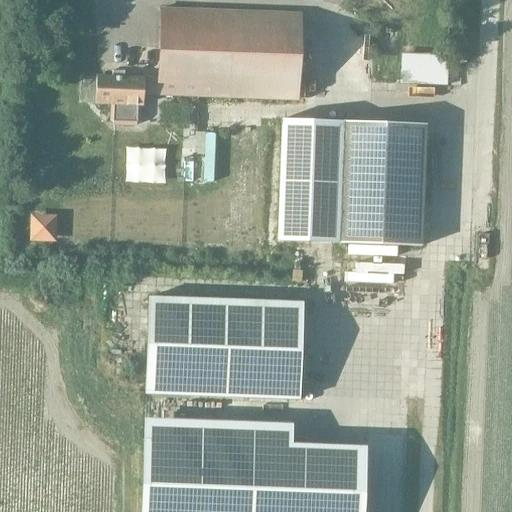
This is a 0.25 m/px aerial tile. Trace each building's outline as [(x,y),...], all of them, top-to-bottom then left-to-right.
[(146,96),(298,102),(302,16),(163,10),(158,77),(97,76),(97,105),(113,106),(113,122),(116,125),(139,125),(142,121),(143,107),(144,107),(146,96)] [(388,82),(434,83),(435,52),(389,51),(388,82)] [(261,102),(199,105),(200,124),(262,121),(261,102)] [(427,125),(283,119),(279,242),(423,245),(427,125)] [(52,239),(53,219),(34,219),(33,238),(52,239)] [(303,304),(148,298),(144,395),(299,400),(303,304)] [(290,428),(145,422),(141,511),(361,511),(364,453),(289,450),(290,428)]
